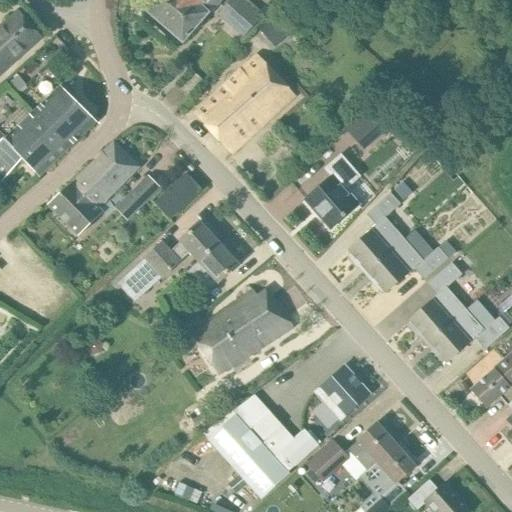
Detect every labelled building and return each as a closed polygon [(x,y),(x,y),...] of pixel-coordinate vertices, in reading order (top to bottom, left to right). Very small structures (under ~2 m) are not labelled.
[(149,0),(143,8),(182,42),(210,9),(212,11),(219,3),(214,0),(149,0)] [(240,0),(227,0),(217,12),(243,34),(259,16),(240,0)] [(0,23),(0,72),(40,36),(16,9),(0,23)] [(278,14),(260,30),(276,47),(294,31),(278,14)] [(232,151),(292,95),(256,56),(195,112),(232,151)] [(32,112),(66,149),(94,121),(59,85),(32,112)] [(371,104),(345,127),(357,142),(375,126),(383,134),(391,127),(371,104)] [(66,149),(32,112),(4,139),(0,134),(0,177),(22,157),(39,175),(66,149)] [(77,235),(102,209),(99,206),(139,166),(113,140),(72,179),(74,181),(48,204),(77,235)] [(330,228),(357,204),(340,185),(363,165),(348,148),(326,169),(332,175),(305,199),(330,228)] [(185,174),(156,203),(170,217),(199,189),(185,174)] [(149,175),(115,208),(127,221),(161,188),(149,175)] [(361,263),(367,270),(404,238),(385,217),(400,204),(390,193),(366,214),(375,224),(369,230),(370,231),(349,249),(351,252),(348,254),(358,266),(361,263)] [(134,302),(181,260),(190,253),(198,261),(219,242),(199,220),(178,240),(181,243),(172,250),(162,239),(143,257),(144,258),(117,283),(134,302)] [(404,238),(367,270),(373,278),(370,280),(381,292),(384,289),(386,291),(407,273),(408,274),(414,269),(423,279),(448,258),(437,246),(422,260),(404,238)] [(219,242),(198,261),(207,271),(197,281),(207,291),(238,262),(219,242)] [(428,340),(465,308),(446,287),(461,274),(451,262),(427,283),(436,294),(430,299),(431,300),(410,319),(412,321),(409,324),(418,335),(422,333),(428,340)] [(254,292),(192,333),(219,372),(288,325),(276,307),(268,313),(254,292)] [(183,316),(175,323),(180,329),(208,307),(198,294),(177,310),(183,316)] [(483,329),(465,308),(428,340),(434,347),(431,350),(441,361),(444,359),(446,361),(467,342),(469,343),(475,338),(484,349),(511,324),(511,321),(503,311),(483,329)] [(485,406),(509,385),(511,382),(511,351),(511,352),(470,389),(485,406)] [(338,420),(344,415),(368,393),(344,366),(314,393),(338,420)] [(208,408),(192,420),(200,431),(217,419),(208,408)] [(289,472),(318,446),(304,431),(275,456),(232,408),(203,434),(238,473),(246,482),(260,499),(289,472)] [(366,470),(396,443),(377,421),(346,449),(366,470)] [(333,438),(305,462),(308,465),(312,470),(308,474),(315,483),(320,479),(323,482),(350,459),(333,438)] [(376,461),(386,472),(376,482),(385,492),(415,464),(396,443),(366,470),(366,471),(376,461)] [(227,482),(235,491),(246,482),(238,473),(227,482)] [(407,499),(417,509),(425,502),(433,511),(467,511),(470,510),(445,482),(437,489),(429,479),(407,499)] [(380,497),(366,510),(362,506),(355,511),(385,511),(390,508),(380,497)]
